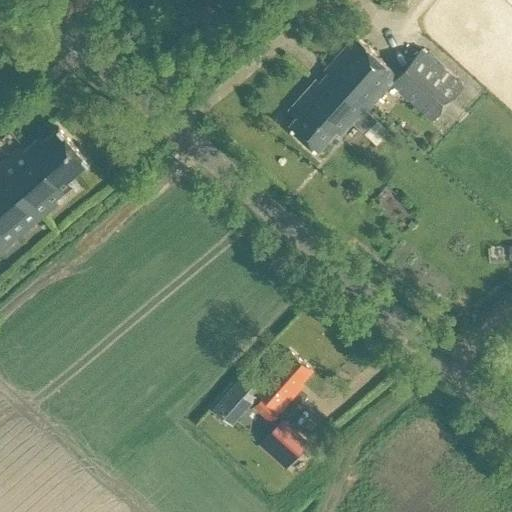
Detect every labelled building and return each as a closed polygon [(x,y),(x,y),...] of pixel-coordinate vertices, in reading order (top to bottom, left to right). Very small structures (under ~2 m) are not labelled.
[(221,0),(217,4),(224,12),(237,0),(221,0)] [(355,38),(329,68),(372,106),(392,83),(432,119),(462,86),(422,50),(398,76),(355,38)] [(377,119),(368,111),(372,106),(329,68),(291,110),(297,116),(289,126),(318,152),(336,132),(341,136),(354,121),(356,124),(359,121),(368,129),(377,119)] [(0,163),(0,171),(40,217),(57,202),(55,199),(72,184),(68,179),(88,162),(59,127),(43,141),(39,137),(23,151),(20,147),(0,163)] [(0,251),(40,217),(0,171),(0,251)] [(310,370),(289,351),(255,390),(262,397),(253,407),(269,421),(278,410),(279,410),(295,392),(295,387),(310,370)] [(241,375),(222,397),(236,409),(256,388),(241,375)] [(279,420),(258,444),(285,467),(306,443),(279,420)]
